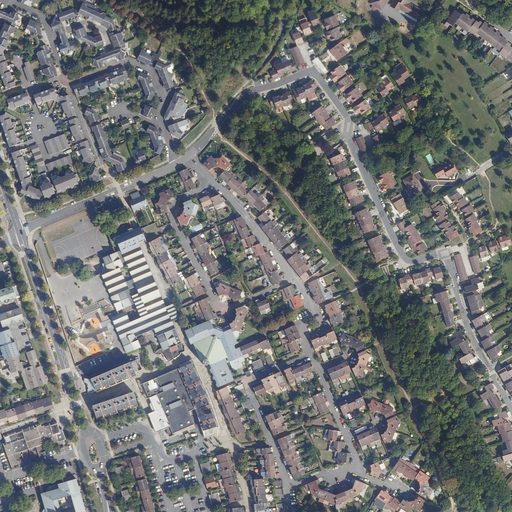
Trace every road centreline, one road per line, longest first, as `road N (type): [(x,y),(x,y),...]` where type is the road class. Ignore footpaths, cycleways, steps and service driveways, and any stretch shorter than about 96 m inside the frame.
road 1 (residential): [(188,156),(244,93),(315,73),(349,119),(349,141),(400,253),(410,260),(446,255),(472,340),(511,409)]
road 2 (residential): [(295,280),(231,308),(215,303),(172,214),(177,201),(215,184)]
road 3 (residential): [(178,163),(153,72),(128,61),(68,83)]
road 4 (residential): [(286,487),(246,382),(311,355)]
road 5 (residential): [(19,231),(178,163)]
road 6 (residential): [(69,377),(19,231)]
road 7 (residential): [(215,184),(295,280)]
